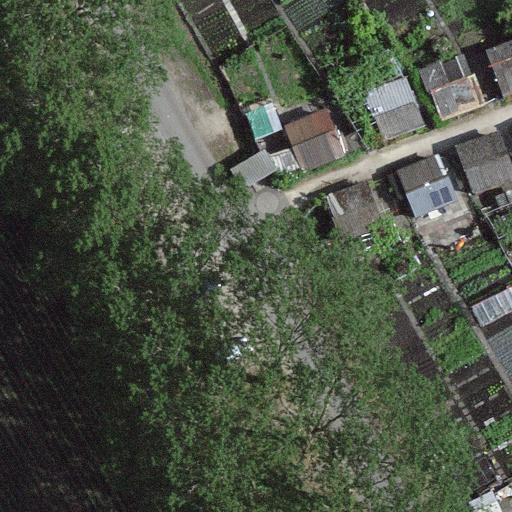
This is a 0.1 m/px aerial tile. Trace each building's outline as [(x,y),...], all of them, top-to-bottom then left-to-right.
[(511,47),(483,59),(501,103),(511,98),(511,47)] [(461,62),(419,80),(438,124),(479,107),(461,62)] [(407,86),(365,103),(383,147),(425,130),(407,86)] [(328,115),(286,132),(304,177),(346,160),(328,115)] [(511,171),(498,138),(456,155),(474,199),(511,183),(511,171)] [(264,155),(235,172),(248,194),(277,178),(264,155)] [(440,160),(398,177),(416,221),(458,204),(440,160)] [(366,187),(324,204),(342,248),(384,231),(366,187)]
